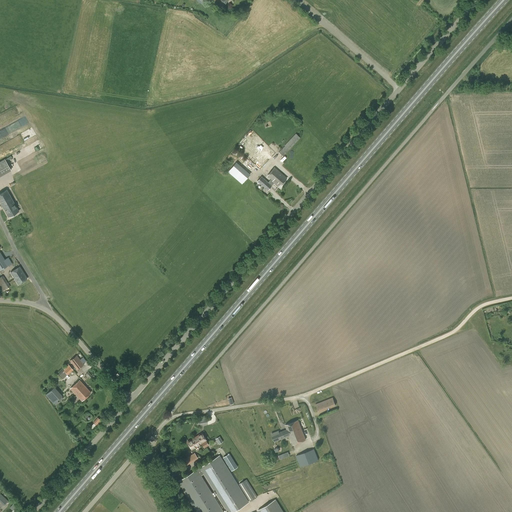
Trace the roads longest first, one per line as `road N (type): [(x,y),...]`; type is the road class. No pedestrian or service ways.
road 1 (primary): [(59,511),(503,0)]
road 2 (unclassified): [(129,399),(477,0)]
road 3 (track): [(308,393),(457,329),(476,307),(511,297)]
road 4 (unclassified): [(151,446),(177,415),(308,393)]
road 5 (unclassified): [(129,399),(51,312),(0,300)]
road 6 (unclassified): [(33,511),(129,399)]
road 7 (track): [(294,0),(398,89)]
